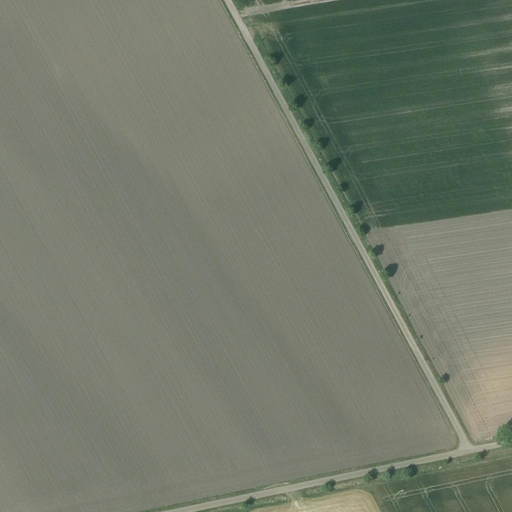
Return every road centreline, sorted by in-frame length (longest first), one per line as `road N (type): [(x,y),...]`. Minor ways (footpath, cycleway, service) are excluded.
road 1 (unclassified): [(226,0),(466,451)]
road 2 (unclassified): [(466,451),(175,511)]
